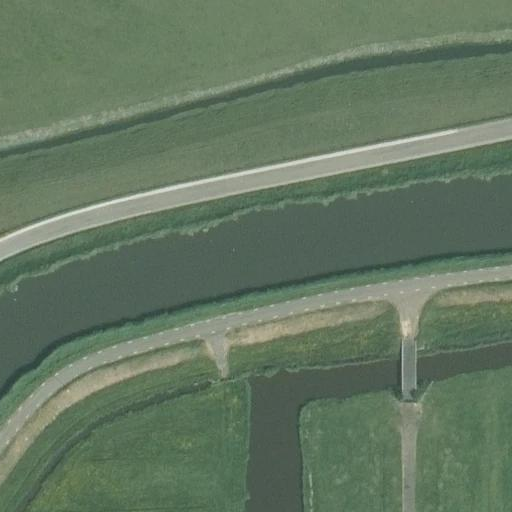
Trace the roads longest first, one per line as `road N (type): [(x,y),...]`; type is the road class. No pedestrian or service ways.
road 1 (unclassified): [(0,442),(67,375),(118,352),(288,308),(511,272)]
road 2 (tertiary): [(511,128),(100,220),(0,256)]
road 3 (track): [(409,511),(404,286)]
